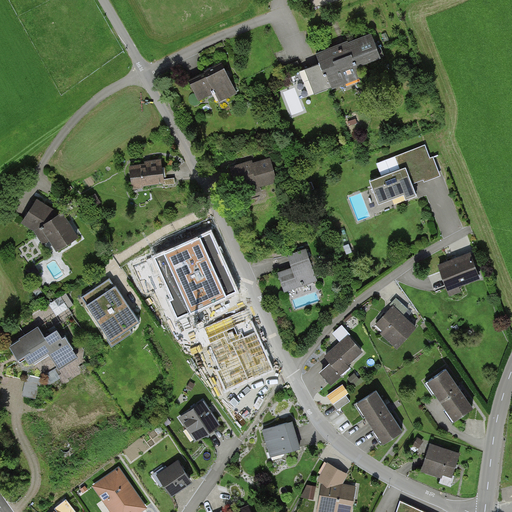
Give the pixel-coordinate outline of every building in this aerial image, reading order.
[(371,31),(316,52),(320,63),(307,68),(317,94),(361,77),(355,63),(380,54),(371,31)] [(222,62),(189,78),(199,99),(221,89),(225,97),(236,92),(222,62)] [(418,195),(411,178),(422,174),(424,180),(442,173),(436,157),(431,159),(425,144),(378,162),(384,177),(372,181),(380,203),(403,194),(406,200),(418,195)] [(164,159),(131,166),(136,188),(169,181),(164,159)] [(247,163),(232,167),(239,191),(277,181),(270,159),(247,165),(247,163)] [(315,189),(312,182),(304,185),(307,192),(315,189)] [(23,221),(36,229),(43,240),(50,236),(58,249),(77,236),(62,212),(58,215),(55,211),(51,209),(36,201),(23,221)] [(210,232),(154,257),(173,300),(169,301),(177,320),(237,293),(210,232)] [(278,273),(285,291),(317,280),(306,249),(288,255),(293,268),(278,273)] [(471,254),(440,265),(448,288),(479,276),(471,254)] [(141,321),(111,278),(83,296),(110,336),(124,327),(126,330),(141,321)] [(42,292),(38,285),(32,288),(36,296),(42,292)] [(69,308),(74,305),(66,293),(61,296),(69,308)] [(393,307),(378,324),(384,330),(382,333),(397,347),(416,326),(403,314),(408,309),(397,298),(391,305),(393,307)] [(248,310),(202,330),(228,389),(274,370),(248,310)] [(59,369),(78,356),(73,348),(74,347),(66,334),(63,336),(57,328),(45,336),(39,327),(9,345),(17,358),(16,362),(8,367),(6,374),(14,375),(15,372),(41,377),(43,382),(51,377),(48,373),(57,367),(59,369)] [(349,336),(326,355),(333,362),(323,371),(332,381),(341,373),(342,374),(350,367),(347,364),(362,350),(349,336)] [(473,407),(446,369),(429,381),(455,419),(473,407)] [(402,430),(377,391),(358,402),(384,441),(402,430)] [(350,401),(346,395),(334,404),(338,410),(350,401)] [(219,424),(204,401),(184,415),(188,420),(187,425),(183,428),(193,442),(219,424)] [(304,448),(295,419),(263,429),(272,458),(304,448)] [(464,455),(431,443),(422,469),(455,480),(464,455)] [(184,458),(156,476),(169,495),(197,476),(184,458)] [(347,473),(329,463),(321,478),(324,480),(318,511),(334,511),(335,509),(349,511),(354,487),(340,484),(347,473)] [(136,511),(144,507),(119,470),(98,485),(116,511),(115,511),(136,511)] [(76,511),(66,499),(55,508),(58,511),(76,511)] [(426,511),(400,500),(396,511),(426,511)]
